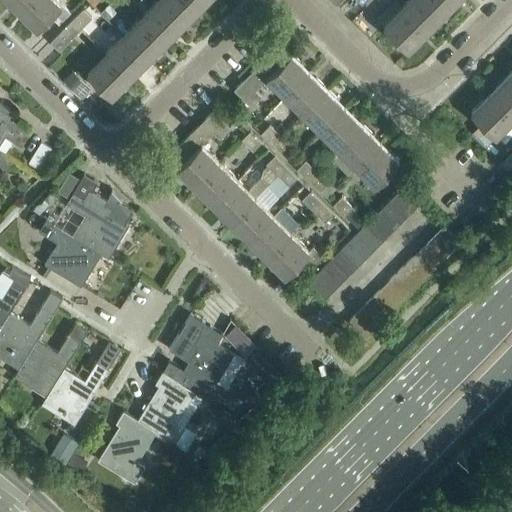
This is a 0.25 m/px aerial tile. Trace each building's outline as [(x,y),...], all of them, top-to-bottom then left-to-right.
[(8,0),(19,11),(29,0),(8,0)] [(57,0),(29,0),(19,11),(38,29),(62,4),(57,0)] [(159,0),(141,18),(166,42),(184,24),(159,0)] [(194,0),(159,0),(184,24),(201,7),(194,0)] [(430,0),(409,0),(402,7),(427,32),(445,14),(430,0)] [(430,0),(445,14),(458,0),(430,0)] [(427,32),(402,7),(384,25),(409,50),(427,32)] [(84,9),(72,21),(81,29),(92,18),(84,9)] [(141,18),(124,36),(148,60),(166,42),(141,18)] [(81,29),(72,21),(51,42),(59,51),(81,29)] [(124,36),(106,54),(130,78),(148,60),(124,36)] [(268,78),(286,96),(310,71),(292,53),(285,60),(274,49),(234,89),(251,106),(262,96),(256,90),(268,78)] [(130,78),(106,54),(88,72),(112,96),(130,78)] [(286,96),(304,114),(328,89),(310,71),(286,96)] [(511,80),(507,76),(490,94),(511,115),(511,80)] [(304,114),(322,132),(346,107),(328,89),(304,114)] [(511,120),(511,115),(490,94),(472,112),(496,136),(511,120)] [(0,145),(6,136),(19,144),(27,131),(7,119),(13,110),(0,102),(0,145)] [(322,132),(339,149),(364,125),(346,107),(322,132)] [(177,168),(196,186),(220,162),(202,144),(214,132),(220,138),(230,127),(213,111),(174,150),(184,161),(177,168)] [(262,133),(273,145),(281,136),(270,125),(262,133)] [(339,149),(357,167),(382,142),(364,125),(339,149)] [(242,139),(253,151),(262,142),(251,131),(242,139)] [(281,136),(273,145),(284,156),(293,147),(281,136)] [(29,162),(40,169),(53,149),(42,142),(29,162)] [(382,142),(357,167),(375,185),(400,161),(382,142)] [(511,170),(511,153),(502,164),(510,172),(511,170)] [(267,164),(278,175),(286,166),(275,155),(267,164)] [(297,169),(309,180),(317,171),(306,160),(297,169)] [(196,186),(214,204),(238,180),(220,162),(196,186)] [(286,166),(278,175),(289,186),(298,178),(286,166)] [(317,171),(309,180),(320,191),(328,183),(317,171)] [(79,211),(67,231),(73,235),(102,253),(101,253),(109,258),(129,225),(126,223),(134,210),(119,201),(121,199),(122,199),(112,189),(112,190),(113,191),(108,199),(93,190),(98,182),(84,174),(67,203),(79,211)] [(278,197),(289,186),(278,175),(267,186),(278,197)] [(214,204),(232,222),(256,197),(238,180),(214,204)] [(405,185),(396,194),(413,211),(422,202),(405,185)] [(51,188),(42,197),(49,204),(58,195),(51,188)] [(303,199),(314,211),(322,202),(311,191),(303,199)] [(396,194),(388,202),(405,219),(413,211),(396,194)] [(334,205),(345,216),(353,207),(342,196),(334,205)] [(232,222),(249,239),(274,215),(256,197),(232,222)] [(322,202),(314,211),(325,222),(333,213),(322,202)] [(388,202),(380,210),(397,227),(405,219),(388,202)] [(380,210),(372,218),(389,235),(397,227),(380,210)] [(249,239),(267,257),(292,233),(274,215),(249,239)] [(372,218),(364,226),(381,243),(389,235),(372,218)] [(73,235),(67,231),(47,219),(39,231),(58,242),(45,263),(82,286),(101,253),(102,253),(73,235)] [(444,224),(436,233),(453,250),(461,241),(444,224)] [(364,226),(356,234),(373,251),(381,243),(364,226)] [(292,233),(267,257),(286,276),(297,264),(305,273),(322,256),(314,247),(310,251),(292,233)] [(436,233),(428,241),(445,258),(453,250),(436,233)] [(356,234),(348,242),(365,259),(373,251),(356,234)] [(428,241),(420,249),(437,266),(445,258),(428,241)] [(348,242),(340,250),(357,267),(365,259),(348,242)] [(420,249),(412,257),(429,274),(437,266),(420,249)] [(340,250),(332,258),(349,275),(357,267),(340,250)] [(412,257),(404,265),(421,282),(429,274),(412,257)] [(332,258),(324,266),(341,283),(349,275),(332,258)] [(404,265),(396,273),(413,290),(421,282),(404,265)] [(31,278),(12,266),(11,269),(7,266),(3,271),(14,278),(17,280),(26,285),(31,278)] [(324,266),(317,274),(333,291),(341,283),(324,266)] [(396,273),(388,281),(405,298),(413,290),(396,273)] [(333,291),(317,274),(309,282),(326,298),(333,291)] [(0,327),(10,312),(26,285),(14,278),(3,297),(0,295),(0,327)] [(388,281),(380,289),(397,306),(405,298),(388,281)] [(380,289),(372,297),(389,314),(397,306),(380,289)] [(0,355),(19,368),(20,368),(37,339),(38,339),(54,313),(63,298),(51,291),(42,306),(30,324),(10,312),(0,327),(0,355)] [(372,297),(364,305),(381,322),(389,314),(372,297)] [(364,305),(356,313),(373,330),(381,322),(364,305)] [(373,330),(356,313),(348,321),(365,338),(373,330)] [(170,361),(164,371),(178,379),(177,380),(196,391),(195,392),(214,403),(224,386),(216,382),(235,351),(220,342),(225,334),(191,314),(170,348),(189,360),(184,369),(170,361)] [(14,376),(47,395),(47,396),(65,367),(88,330),(76,323),(69,333),(58,352),(38,339),(37,339),(20,368),(19,368),(14,376)] [(284,377),(257,350),(252,346),(246,356),(249,358),(248,359),(275,386),(284,377)] [(47,396),(47,395),(42,403),(75,423),(109,368),(97,361),(86,379),(65,367),(47,396)] [(159,385),(138,419),(138,420),(156,431),(174,442),(184,426),(177,421),(195,392),(196,391),(177,380),(178,379),(164,371),(163,371),(156,383),(159,385)] [(138,420),(138,419),(124,410),(117,422),(120,424),(99,459),(135,482),(145,466),(138,461),(156,431),(138,420)] [(225,415),(222,421),(223,427),(229,431),(235,421),(225,415)] [(64,463),(77,442),(63,434),(51,454),(64,463)] [(67,463),(81,471),(87,460),(73,452),(67,463)]
